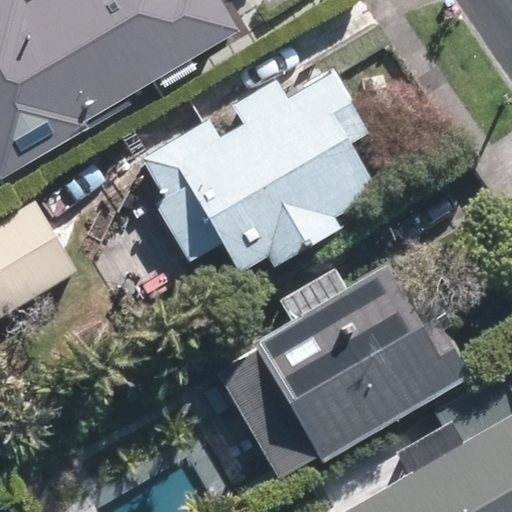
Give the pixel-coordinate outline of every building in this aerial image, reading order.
[(45,0),(0,26),(0,173),(2,178),(248,36),(226,0),(45,0)] [(297,58),(101,173),(167,285),(363,170),(297,58)] [(6,206),(0,209),(0,301),(45,277),(6,206)] [(377,262),(190,358),(250,474),(437,378),(377,262)] [(163,421),(124,367),(45,424),(84,479),(163,421)] [(511,511),(511,444),(491,412),(326,511),(511,511)]
